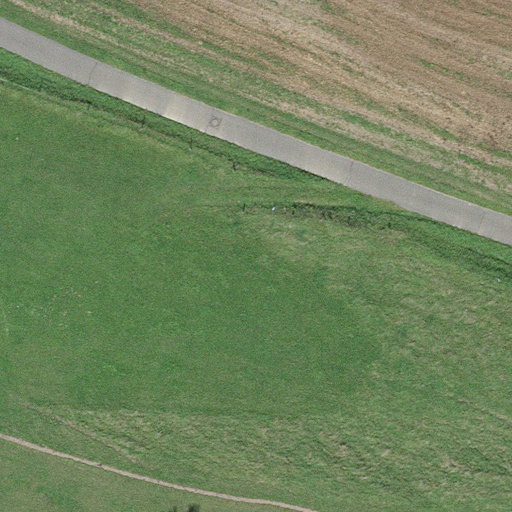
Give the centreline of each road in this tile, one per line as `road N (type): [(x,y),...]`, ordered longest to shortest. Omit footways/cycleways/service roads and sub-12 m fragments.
road 1 (track): [(0,36),(511,235)]
road 2 (track): [(135,210),(307,209),(394,195)]
